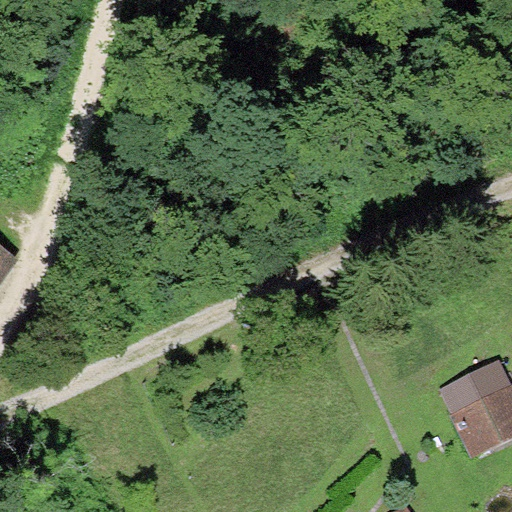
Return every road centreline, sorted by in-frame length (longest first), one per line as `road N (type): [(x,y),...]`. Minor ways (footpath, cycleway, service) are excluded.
road 1 (track): [(0,418),(511,187)]
road 2 (track): [(119,0),(97,140),(67,242),(0,363)]
